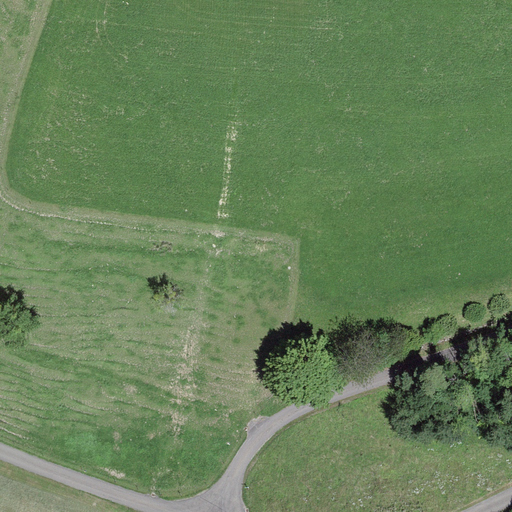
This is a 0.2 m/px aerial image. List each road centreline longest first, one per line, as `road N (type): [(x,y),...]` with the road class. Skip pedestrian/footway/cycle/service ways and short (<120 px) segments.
road 1 (residential): [(217,511),(250,449),(295,411),(511,337)]
road 2 (residential): [(167,511),(0,451)]
